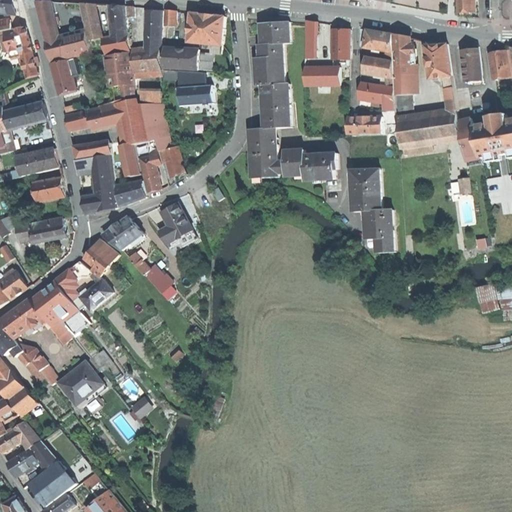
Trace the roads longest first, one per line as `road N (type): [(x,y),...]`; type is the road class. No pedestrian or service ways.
road 1 (residential): [(241,0),(239,141),(189,186),(83,233)]
road 2 (residential): [(29,0),(83,233)]
road 3 (unknown): [(245,122),(311,129),(332,143),(344,163),(352,237)]
road 4 (tertiary): [(379,12),(241,0)]
road 5 (tertiary): [(511,36),(444,31),(379,12)]
road 6 (residential): [(83,233),(80,252),(0,316)]
